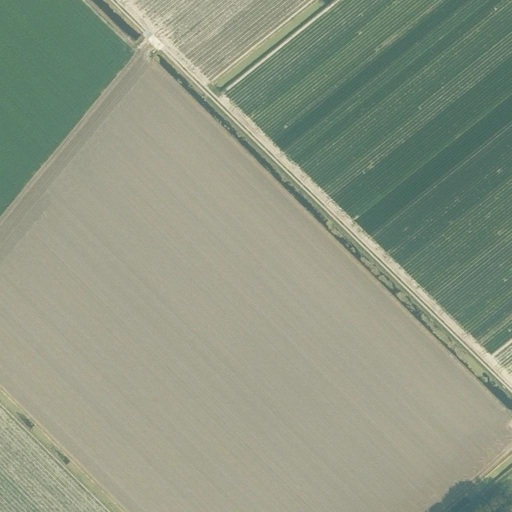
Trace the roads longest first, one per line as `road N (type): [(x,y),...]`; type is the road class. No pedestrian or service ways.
road 1 (track): [(79,0),(511,426)]
road 2 (track): [(114,0),(511,391)]
